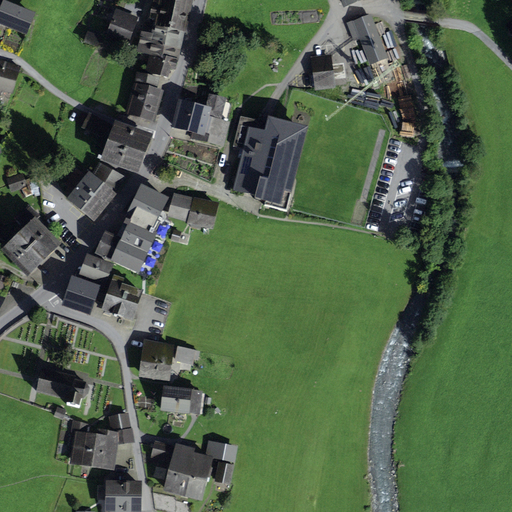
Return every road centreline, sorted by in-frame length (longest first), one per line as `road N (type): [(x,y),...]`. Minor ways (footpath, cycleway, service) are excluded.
road 1 (residential): [(42,293),(53,307),(101,325),(120,342),(147,511)]
road 2 (residential): [(42,293),(69,271),(161,136)]
road 3 (residential): [(161,136),(58,95),(0,53)]
road 4 (residential): [(161,136),(199,0)]
